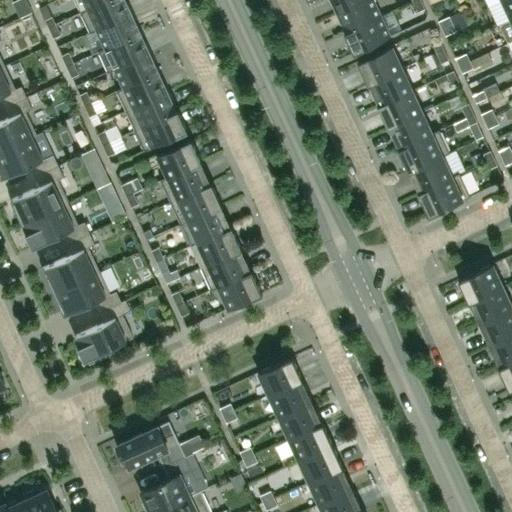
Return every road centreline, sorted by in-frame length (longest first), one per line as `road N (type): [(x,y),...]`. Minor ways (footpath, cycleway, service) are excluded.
road 1 (residential): [(174,0),(313,300)]
road 2 (secondary): [(360,279),(231,0)]
road 3 (residential): [(55,416),(313,300)]
road 4 (residential): [(403,255),(287,0)]
road 5 (residential): [(511,494),(403,255)]
road 6 (secondary): [(465,511),(360,279)]
road 7 (residential): [(313,300),(410,511)]
road 8 (residential): [(511,202),(403,255)]
